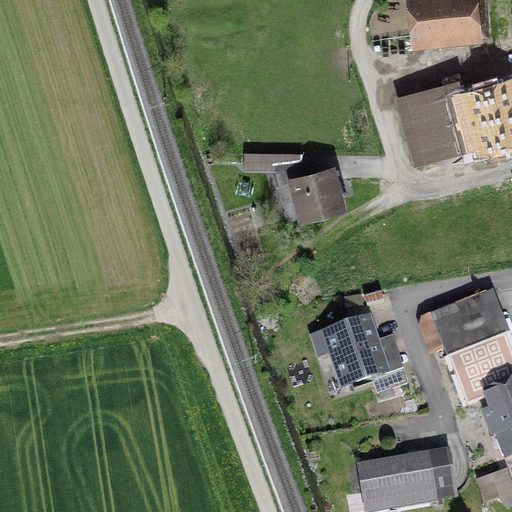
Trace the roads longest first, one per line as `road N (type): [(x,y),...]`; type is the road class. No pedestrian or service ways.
road 1 (unclassified): [(270,511),(194,308),(98,0)]
road 2 (track): [(0,339),(194,308)]
